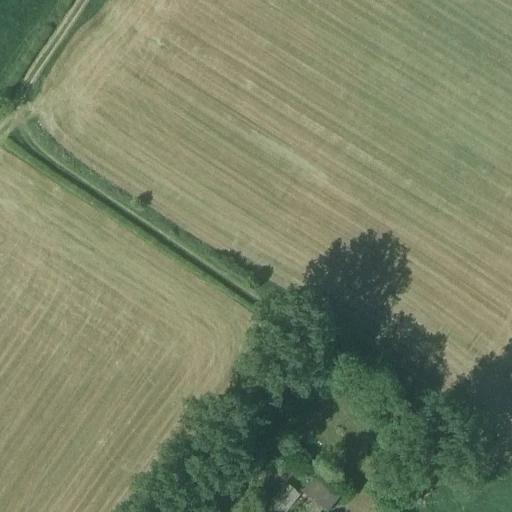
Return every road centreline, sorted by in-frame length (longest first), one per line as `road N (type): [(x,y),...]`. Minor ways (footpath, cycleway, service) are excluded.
road 1 (track): [(511,430),(462,423),(68,171),(33,145),(24,121),(0,148)]
road 2 (track): [(24,121),(27,89),(82,0)]
